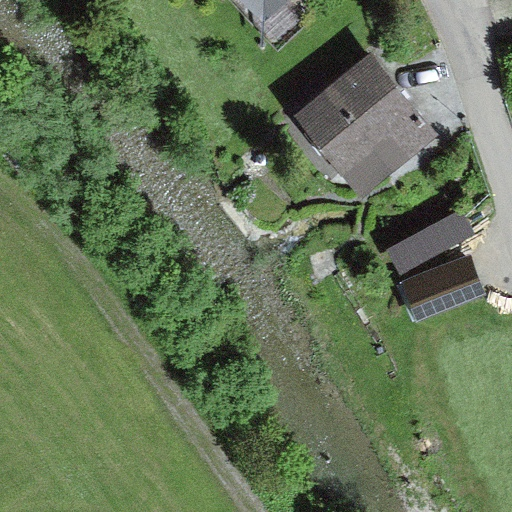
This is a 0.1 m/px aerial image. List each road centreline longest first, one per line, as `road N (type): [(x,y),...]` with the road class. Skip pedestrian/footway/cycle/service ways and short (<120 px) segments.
road 1 (track): [(249,511),(17,176),(0,165)]
road 2 (unclassified): [(463,44),(511,194)]
